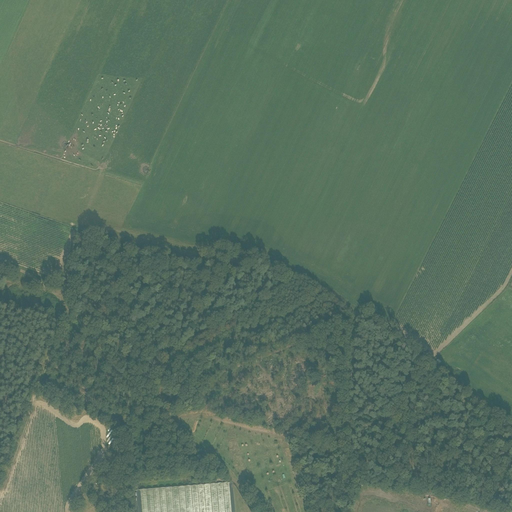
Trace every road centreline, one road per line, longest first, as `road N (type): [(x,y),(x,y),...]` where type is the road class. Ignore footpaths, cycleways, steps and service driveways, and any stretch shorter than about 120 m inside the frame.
road 1 (track): [(61,301),(78,230),(86,227),(290,273),(316,282),(511,423)]
road 2 (track): [(252,511),(234,482),(118,376),(61,301)]
road 3 (track): [(0,498),(61,301)]
